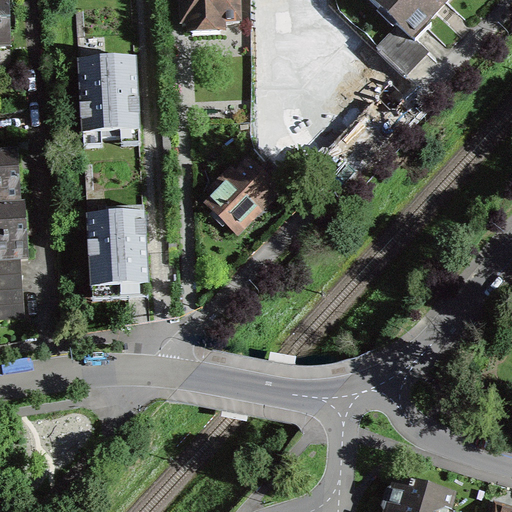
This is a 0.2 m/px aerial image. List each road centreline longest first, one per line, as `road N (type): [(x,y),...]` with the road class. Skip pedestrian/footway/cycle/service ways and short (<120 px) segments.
road 1 (residential): [(0,384),(153,369),(320,396),(367,388)]
road 2 (residential): [(367,388),(410,366),(511,249)]
road 3 (residential): [(367,388),(389,396),(440,442),(511,463)]
road 4 (residential): [(337,507),(348,407),(367,388)]
